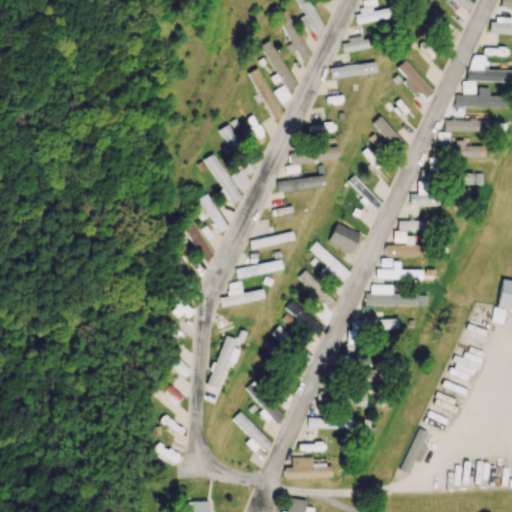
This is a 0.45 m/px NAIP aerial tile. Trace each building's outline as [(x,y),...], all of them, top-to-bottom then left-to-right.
[(322,29),(307,0),(294,0),(302,15),(297,18),(302,28),(309,24),(313,33),(322,29)] [(363,0),(360,1),(362,10),(352,13),(355,25),(389,17),(387,6),(376,8),(374,0),(363,0)] [(451,0),(464,12),(472,4),(468,0),(451,0)] [(511,9),(511,8),(511,0),(499,0),(497,20),(510,22),(511,9)] [(300,61),(309,55),(284,10),(274,16),(289,43),(284,46),(288,53),(294,50),(300,61)] [(488,34),(511,34),(511,23),(488,22),(488,34)] [(339,41),(341,52),(371,48),(370,36),(339,41)] [(511,82),(511,70),(483,70),(484,55),(467,55),(467,81),(511,82)] [(424,98),(432,91),(403,60),(395,67),(405,78),(401,82),(414,97),(419,93),(424,98)] [(327,67),(329,78),(374,73),(373,62),(327,67)] [(272,119),(281,113),(255,67),(246,73),(272,119)] [(289,97),(282,85),(272,91),(279,103),(289,97)] [(454,95),(453,106),(506,108),(506,94),(487,93),(487,88),(477,88),(477,96),(454,95)] [(371,123),(394,152),(403,145),(379,116),(371,123)] [(307,132),(333,131),(333,123),(307,125),(307,132)] [(229,150),(239,144),(227,124),(217,130),(229,150)] [(483,157),(483,145),(468,145),(468,138),(453,138),(453,146),(428,146),(428,171),(434,171),(434,158),(483,157)] [(336,157),(335,145),(286,153),(288,164),(336,157)] [(231,203),(238,200),(214,153),(204,158),(219,190),(215,192),(219,201),(228,197),(231,203)] [(254,169),(250,161),(240,166),(245,175),(254,169)] [(247,181),(239,169),(229,176),(237,188),(247,181)] [(323,187),(322,176),(275,180),(276,191),(323,187)] [(408,206),(458,205),(458,195),(427,196),(427,181),(415,182),(416,195),(408,195),(408,206)] [(226,227),(207,194),(198,199),(218,232),(226,227)] [(425,230),(425,221),(396,221),(396,231),(425,230)] [(203,261),(212,255),(193,222),(184,228),(203,261)] [(351,252),(359,233),(335,223),(327,242),(351,252)] [(292,239),(290,231),(247,241),(249,249),(292,239)] [(384,257),(420,256),(420,246),(412,246),(412,236),(403,236),(403,245),(383,245),(384,257)] [(308,248),(342,280),(349,273),(315,241),(308,248)] [(234,276),(280,271),(279,261),(233,266),(234,276)] [(421,270),(398,270),(399,262),(391,261),(391,270),(374,269),(374,279),(421,280),(421,270)] [(313,313),(323,324),(332,315),(327,310),(335,304),(304,270),(296,276),(322,305),(313,313)] [(425,306),(425,295),(390,294),(390,285),(382,285),(382,279),(369,279),(368,293),(363,293),(363,305),(425,306)] [(511,281),(499,280),(495,308),(511,310),(511,281)] [(263,298),(261,288),(240,293),(238,281),(225,284),(228,296),(219,298),(221,307),(263,298)] [(323,328),(289,301),(283,309),(317,336),(323,328)] [(396,329),(396,319),(373,319),(372,305),(359,306),(359,320),(350,320),(350,330),(396,329)] [(501,323),(504,310),(493,307),(489,321),(501,323)] [(289,337),(278,325),(270,332),(281,345),(289,337)] [(234,339),(222,335),(205,386),(216,390),(226,361),(233,364),(237,350),(231,348),(234,339)] [(310,359),(297,345),(289,353),(302,367),(310,359)] [(171,365),(184,377),(190,371),(177,359),(171,365)] [(342,405),(364,406),(365,393),(343,392),(342,405)] [(249,438),(244,443),(255,455),(269,442),(239,411),(231,418),(249,438)] [(306,428),(357,429),(358,419),(306,418),(306,428)] [(399,471),(409,475),(421,444),(425,432),(415,428),(399,471)] [(310,457),(290,457),(290,467),(282,467),(283,479),(330,478),(330,466),(310,466),(310,457)] [(310,511),(311,508),(304,507),(305,500),(287,498),(285,511),(284,511),(279,511),(310,511)] [(207,511),(208,502),(181,502),(181,511),(207,511)]
